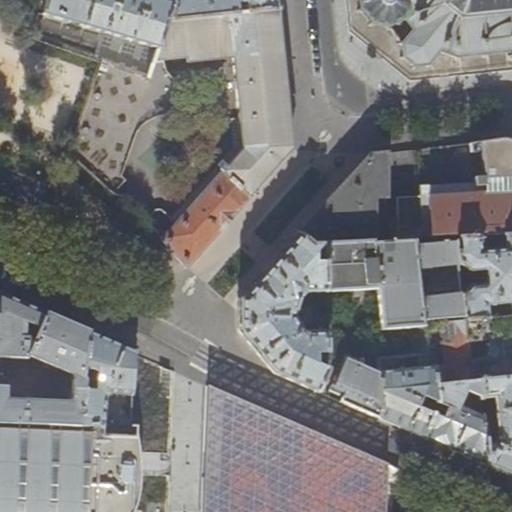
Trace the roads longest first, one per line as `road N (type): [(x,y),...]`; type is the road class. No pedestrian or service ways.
road 1 (residential): [(0,263),(511,498)]
road 2 (residential): [(326,0),(335,75),(353,98),(387,103),(511,93)]
